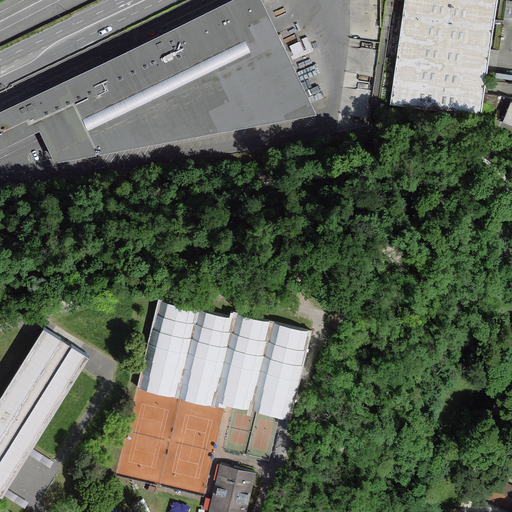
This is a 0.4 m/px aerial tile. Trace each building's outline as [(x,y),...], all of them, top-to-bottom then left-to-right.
[(263,0),(232,0),(0,111),(0,147),(42,128),(58,158),(318,112),(263,0)] [(406,0),(392,104),(482,116),(490,60),(498,0),(406,0)] [(511,125),(511,100),(503,121),(511,125)] [(159,298),(137,389),(181,398),(225,409),(226,409),(227,405),(235,407),(257,412),(280,417),(289,420),(312,330),(232,311),(231,315),(159,298)] [(0,492),(2,493),(89,353),(45,326),(0,399),(0,492)] [(255,471),(222,463),(214,497),(247,505),(255,471)] [(508,495),(511,488),(511,486),(492,477),(488,485),(508,495)] [(469,480),(462,478),(459,490),(465,492),(469,480)] [(511,488),(508,495),(488,485),(484,494),(511,508),(511,488)] [(159,491),(155,511),(167,511),(171,493),(159,491)] [(245,511),(247,505),(214,497),(210,511),(212,511),(245,511)] [(188,511),(191,503),(176,499),(172,511),(188,511)]
